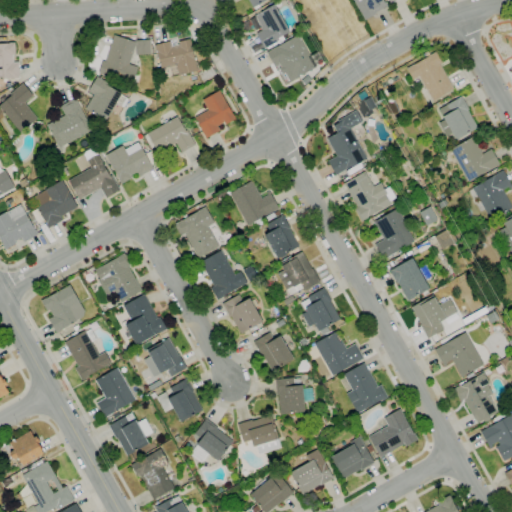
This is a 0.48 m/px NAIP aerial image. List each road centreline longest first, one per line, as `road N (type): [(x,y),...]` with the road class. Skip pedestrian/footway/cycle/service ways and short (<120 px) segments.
road 1 (residential): [(511,0),(425,28),(357,68),(290,128),(0,291)]
road 2 (residential): [(275,137),(488,511)]
road 3 (residential): [(0,16),(198,12),(275,137)]
road 4 (residential): [(0,298),(119,511)]
road 5 (residential): [(137,216),(230,384)]
